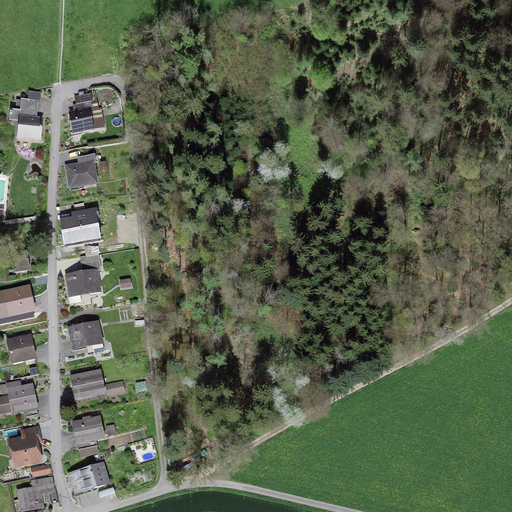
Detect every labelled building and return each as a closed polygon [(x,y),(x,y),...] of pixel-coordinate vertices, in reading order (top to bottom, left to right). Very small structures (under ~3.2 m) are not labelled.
[(91,132),(88,114),(86,98),(75,100),(76,109),(71,109),(72,116),(66,117),(69,135),(91,132)] [(36,117),(38,101),(21,99),(20,111),(9,110),(8,119),(17,120),(16,137),(39,139),(41,118),(36,117)] [(101,113),(88,114),(91,132),(103,131),(101,113)] [(77,168),(63,170),(67,192),(95,188),(91,167),(94,167),(93,158),(76,161),(77,168)] [(77,221),(62,223),(65,247),(96,243),(93,220),(95,220),(94,212),(76,214),(77,221)] [(26,273),(24,258),(10,259),(12,274),(26,273)] [(98,259),(80,261),(82,276),(97,274),(100,273),(98,259)] [(82,276),(64,279),(67,299),(100,295),(97,274),(82,276)] [(32,305),(27,282),(2,288),(7,311),(32,305)] [(101,346),(96,324),(65,331),(70,352),(101,346)] [(33,362),(29,339),(5,344),(9,367),(33,362)] [(103,397),(98,373),(68,379),(72,403),(103,397)] [(0,413),(35,407),(31,384),(20,386),(19,381),(0,385),(2,396),(0,396),(0,413)] [(123,395),(121,384),(105,387),(107,398),(123,395)] [(101,442),(96,420),(70,425),(74,447),(101,442)] [(22,438),(6,441),(11,467),(38,462),(35,444),(39,443),(36,427),(21,430),(22,438)] [(113,428),(105,429),(106,439),(114,438),(113,428)] [(94,449),(77,453),(79,461),(96,457),(94,449)] [(48,466),(32,469),(33,477),(49,474),(48,466)] [(106,486),(101,467),(67,476),(72,496),(106,486)] [(13,483),(18,511),(40,507),(34,479),(13,483)]
